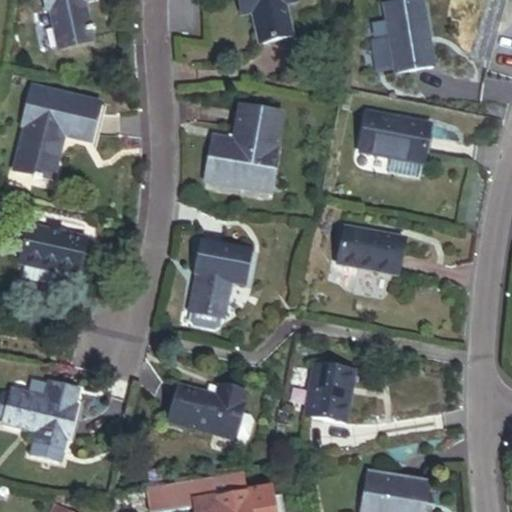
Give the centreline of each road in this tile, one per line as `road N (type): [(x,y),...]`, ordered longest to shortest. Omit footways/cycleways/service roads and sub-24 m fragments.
road 1 (residential): [(157,0),(165,177),(149,284),(120,379)]
road 2 (residential): [(484,402),(493,275),(511,176)]
